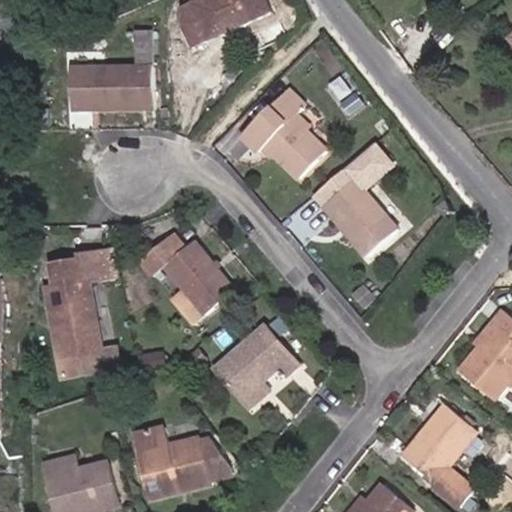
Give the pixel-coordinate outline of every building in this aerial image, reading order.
[(197,51),(276,14),(269,0),(207,0),(186,10),(187,29),(197,51)] [(159,69),(158,34),(143,34),(144,69),(159,69)] [(160,111),(159,69),(144,69),(77,71),(77,112),(160,111)] [(311,133),(297,120),(301,116),(309,107),(292,91),(246,138),(263,155),(266,152),(269,149),(277,156),(301,180),(329,151),(311,133)] [(314,130),(301,116),(297,120),(311,133),(314,130)] [(401,231),(367,193),(397,167),(377,145),(316,199),(370,259),(401,231)] [(277,156),(269,149),(266,152),(273,160),(277,156)] [(447,218),(455,210),(447,201),(439,209),(447,218)] [(238,292),(198,243),(189,250),(177,235),(144,262),(156,277),(168,267),(208,317),(238,292)] [(119,280),(114,250),(97,252),(99,259),(103,283),(119,280)] [(103,283),(99,259),(84,262),(87,285),(94,284),(103,283)] [(106,354),(94,284),(87,285),(84,262),(56,266),(60,290),(51,291),(66,380),(124,370),(120,351),(106,354)] [(511,316),(507,312),(496,325),(500,328),(482,350),(463,373),(498,401),(511,383),(511,316)] [(482,350),(500,328),(496,325),(478,347),(482,350)] [(266,383),(285,366),(292,374),(302,366),(269,328),(219,371),(252,409),(273,391),(266,383)] [(168,368),(166,354),(142,358),(144,372),(168,368)] [(184,382),(201,369),(192,358),(176,372),(184,382)] [(132,413),(126,390),(113,393),(118,417),(132,413)] [(451,470),(482,433),(450,406),(406,458),(438,485),(436,487),(463,510),(478,492),(451,470)] [(212,475),(236,469),(213,437),(203,440),(203,438),(173,446),(168,428),(135,436),(152,502),(215,486),(214,483),(212,475)] [(103,511),(121,507),(110,463),(81,471),(78,457),(48,465),(59,511),(103,511)] [(214,483),(237,477),(236,469),(212,475),(214,483)] [(417,511),(418,511),(387,485),(373,502),(364,511),(417,511)] [(364,511),(373,502),(367,497),(355,511),(364,511)]
